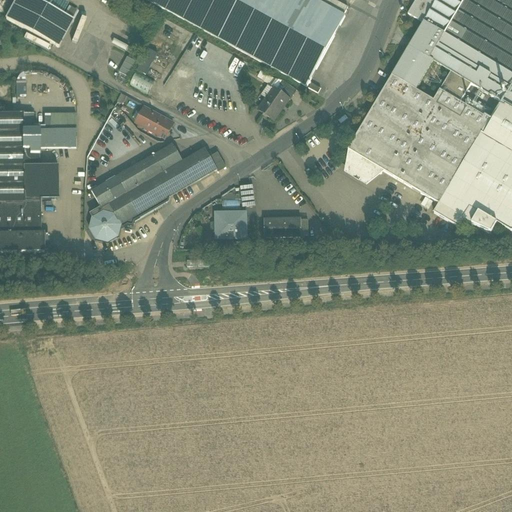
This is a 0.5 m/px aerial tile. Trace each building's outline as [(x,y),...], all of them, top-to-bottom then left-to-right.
[(16,0),(6,20),(58,49),(73,22),(32,0),(16,0)] [(345,18),(344,17),(319,3),(312,0),(144,0),(307,89),(345,18)] [(330,0),(320,0),(319,3),(344,17),(348,9),(330,0)] [(434,63),(451,74),(471,86),(503,105),(484,137),(511,153),(511,0),(416,0),(408,15),(424,24),(392,78),(416,92),(434,63)] [(137,72),(146,77),(158,56),(149,51),(137,72)] [(119,74),(129,79),(137,64),(127,58),(119,74)] [(130,86),(148,96),(154,82),(137,73),(130,86)] [(460,104),(471,86),(451,74),(440,92),(460,104)] [(385,173),(439,206),(481,136),(489,122),(460,104),(440,92),(434,102),(416,92),(392,78),(348,151),(357,157),(354,163),(373,174),(376,168),(385,173)] [(289,101),(290,102),(297,92),(282,82),(279,87),(284,90),(280,95),(289,101)] [(308,89),(318,95),(321,90),(311,84),(308,89)] [(261,97),(266,101),(273,91),(268,87),(261,97)] [(284,90),(279,87),(275,91),(280,95),(284,90)] [(274,90),(273,91),(266,101),(259,112),(274,123),(289,101),(280,95),(275,91),(274,90)] [(118,104),(123,106),(127,99),(122,96),(118,104)] [(152,118),(150,120),(142,116),(146,109),(145,108),(136,125),(145,129),(165,140),(171,128),(170,128),(155,119),(152,118)] [(155,119),(170,128),(173,123),(157,115),(146,109),(142,116),(150,120),(152,118),(155,119)] [(0,254),(44,254),(44,248),(44,235),(41,235),(40,201),(58,200),(58,168),(39,168),(39,150),(76,150),(76,133),(49,133),(39,133),(32,133),(32,116),(23,116),(0,115),(0,254)] [(76,117),(50,117),(49,133),(76,133),(76,117)] [(511,153),(484,137),(481,136),(439,206),(434,214),(458,229),(463,220),(472,226),(491,235),(497,225),(511,233),(511,153)] [(218,154),(210,159),(205,151),(183,163),(175,150),(162,157),(160,154),(92,193),(102,210),(92,216),(94,220),(91,231),(97,241),(108,244),(118,238),(121,228),(124,229),(128,227),(133,228),(135,223),(168,204),(169,200),(168,199),(216,171),(218,174),(226,170),(218,154)] [(357,157),(348,151),(344,175),(367,188),(385,173),(376,168),(373,174),(354,163),(357,157)] [(240,189),(243,209),(255,207),(253,188),(240,189)] [(234,241),(247,240),(246,214),(215,215),(216,241),(229,241),(229,232),(234,232),(234,241)] [(264,240),(301,239),(301,238),(301,222),(301,221),(264,221),(264,240)]
